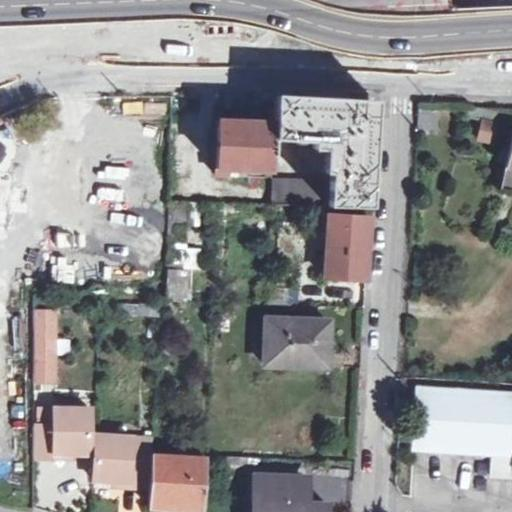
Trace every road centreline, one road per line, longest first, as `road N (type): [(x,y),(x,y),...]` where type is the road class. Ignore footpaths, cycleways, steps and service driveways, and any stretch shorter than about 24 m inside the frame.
road 1 (unclassified): [(372,511),(397,131),(395,50)]
road 2 (secondary): [(0,19),(395,50)]
